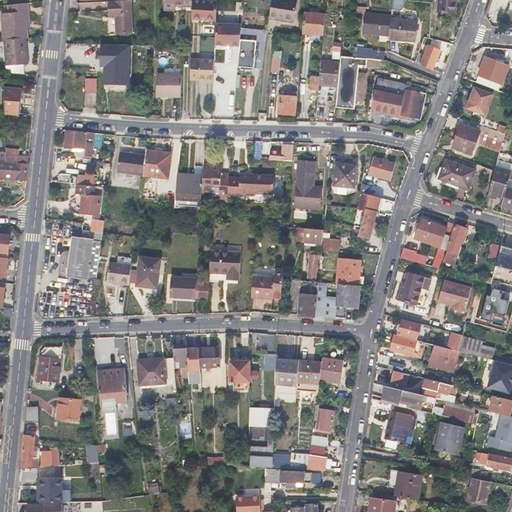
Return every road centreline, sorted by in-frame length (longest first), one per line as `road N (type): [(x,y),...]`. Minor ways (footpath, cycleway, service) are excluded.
road 1 (residential): [(45,118),(367,133),(424,147)]
road 2 (residential): [(23,329),(264,322),(370,330)]
road 3 (tertiary): [(4,511),(23,329)]
road 4 (residential): [(370,330),(344,511)]
road 5 (residential): [(407,196),(370,330)]
road 6 (residential): [(424,147),(468,35)]
